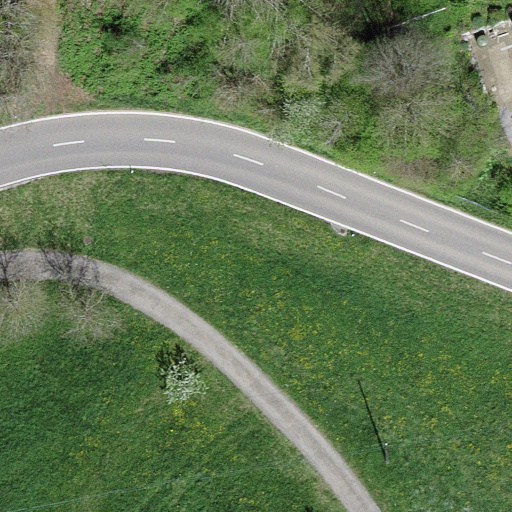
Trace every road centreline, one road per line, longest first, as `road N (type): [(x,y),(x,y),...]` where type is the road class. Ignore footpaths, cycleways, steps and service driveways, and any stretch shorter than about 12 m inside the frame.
road 1 (tertiary): [(0,157),(115,138),(210,147),(511,263)]
road 2 (residential): [(364,511),(270,401),(162,306),(94,272),(0,267)]
